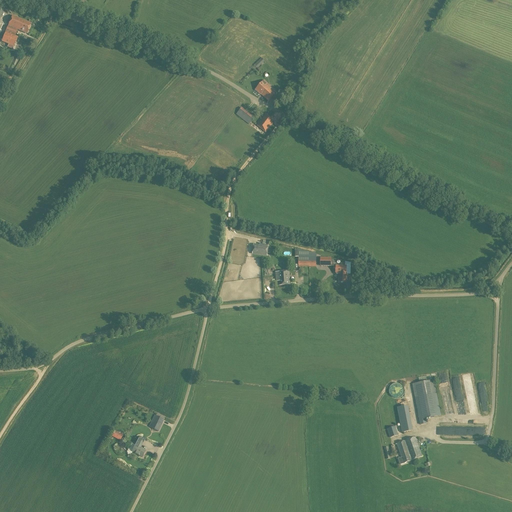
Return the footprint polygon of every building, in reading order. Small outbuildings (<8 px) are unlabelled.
[(18,29),(27,33),(31,23),(13,15),(9,25),(18,29)] [(15,36),(18,29),(9,25),(2,41),(14,46),(18,37),(15,36)] [(257,68),(267,59),(264,56),(254,65),(257,68)] [(261,95),(262,94),(270,86),(265,81),(255,90),(261,95)] [(270,86),(262,94),(269,101),(277,93),(270,86)] [(252,120),(250,118),(252,116),(241,107),(236,114),(248,124),(252,120)] [(266,133),(276,121),(266,114),(257,125),(266,133)] [(267,256),(268,246),(253,244),(252,254),(267,256)] [(298,249),(298,267),(316,267),(316,257),(309,257),(309,252),(298,249)] [(331,266),(331,258),(320,258),(320,266),(331,266)] [(336,265),(336,273),(340,273),(340,278),(339,278),(339,281),(340,281),(340,282),(346,282),(346,273),(347,266),(336,265)] [(279,276),(276,276),(276,281),(280,281),(280,285),(285,285),(290,285),(289,279),(290,279),(289,271),(284,271),(279,272),(279,276)] [(421,425),(426,423),(425,419),(441,416),(433,381),(413,384),(421,425)] [(402,433),(412,431),(407,406),(397,408),(402,433)] [(158,431),(164,419),(155,415),(149,426),(158,431)] [(390,438),(398,435),(395,426),(387,429),(390,438)] [(123,435),(113,430),(110,436),(120,441),(123,435)] [(131,454),(132,452),(143,457),(146,451),(143,450),(143,448),(140,446),(142,443),(143,443),(145,439),(140,436),(135,445),(131,443),(127,452),(128,455),(131,454)] [(422,457),(416,437),(397,444),(402,457),(398,458),(400,464),(422,457)]
